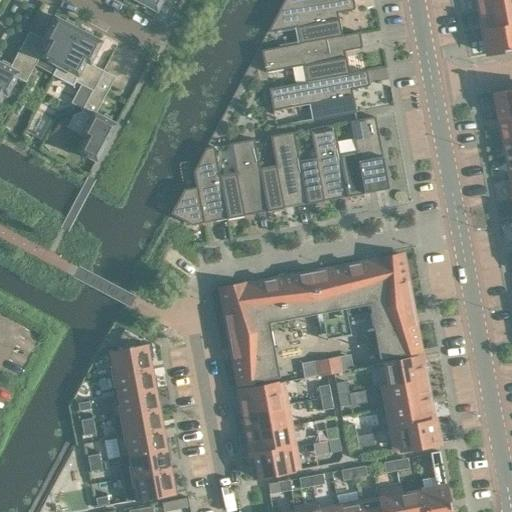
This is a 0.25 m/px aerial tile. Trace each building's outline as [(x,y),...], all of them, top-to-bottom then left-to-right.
[(136,0),(156,10),(161,0),(136,0)] [(267,32),(295,27),(298,42),(343,34),(340,18),(338,18),(337,12),(353,9),(354,8),(354,7),(354,6),(353,0),(319,0),(280,7),(267,32)] [(511,0),(477,0),(479,10),(511,3),(511,0)] [(511,3),(479,10),(483,31),(511,25),(511,3)] [(43,38),(29,31),(18,51),(36,60),(39,55),(47,60),(46,61),(49,63),(50,61),(58,65),(53,74),(78,28),(54,16),(43,38)] [(511,25),(483,31),(487,53),(511,48),(511,25)] [(90,63),(101,41),(78,28),(53,74),(73,84),(75,81),(92,90),(93,90),(95,86),(104,70),(90,63)] [(266,72),(302,65),(305,80),(350,72),(347,56),(345,56),(344,50),(360,47),(361,47),(361,46),(362,46),(362,45),(362,44),(359,31),(343,34),(298,42),(298,43),(262,50),(266,72)] [(16,76),(25,81),(36,60),(18,51),(10,67),(0,62),(0,95),(2,92),(6,94),(16,76)] [(313,120),(357,111),(354,94),(352,94),(351,88),(367,85),(368,85),(368,84),(369,84),(369,83),(369,82),(366,69),(350,72),(305,80),(305,81),(269,88),(273,110),(309,103),(313,120)] [(115,76),(104,70),(95,86),(93,90),(92,90),(81,111),(90,115),(80,134),(84,136),(77,150),(85,155),(84,156),(87,158),(88,156),(96,161),(116,124),(95,113),(115,76)] [(511,112),(511,89),(495,93),(499,115),(511,112)] [(511,134),(511,112),(499,115),(503,136),(511,134)] [(347,196),(347,198),(364,194),(364,193),(388,188),(375,116),(350,121),(355,150),(340,153),(348,196),(347,196)] [(310,128),(315,157),(300,160),(308,203),(307,203),(307,205),(324,202),(324,200),(347,196),(348,196),(340,153),(339,153),(334,124),(310,128)] [(299,160),(294,131),(270,136),(276,165),(260,167),(268,210),(267,211),(267,212),(284,209),(284,207),(307,203),(308,203),(300,160),(299,160)] [(511,134),(503,136),(507,157),(511,156),(511,134)] [(259,168),(254,139),(230,143),(236,172),(220,175),(228,218),(227,218),(227,220),(244,217),(244,215),(267,211),(268,210),(260,167),(259,168)] [(219,175),(214,146),(206,148),(193,171),(196,187),(184,189),(171,213),(192,225),(227,218),(228,218),(220,175),(219,175)] [(245,284),(220,289),(238,384),(279,377),(269,322),(369,304),(379,358),(421,350),(403,255),(378,259),(379,262),(360,266),(360,263),(263,281),(263,284),(245,287),(245,284)] [(138,340),(122,331),(114,346),(116,351),(108,352),(112,376),(152,368),(148,345),(140,347),(138,340)] [(338,356),(317,360),(319,375),(320,376),(341,372),(338,356)] [(426,378),(422,356),(384,363),(388,384),(388,385),(426,378)] [(317,360),(301,363),(304,378),(319,375),(317,360)] [(152,368),(112,376),(116,395),(108,396),(108,397),(156,388),(152,368)] [(430,399),(426,378),(388,385),(388,384),(381,386),(385,408),(430,399)] [(338,394),(348,393),(346,381),(336,383),(338,394)] [(283,382),(239,390),(243,412),(287,404),(283,382)] [(330,396),(328,384),(318,386),(320,398),(330,396)] [(156,388),(108,397),(112,417),(159,408),(156,388)] [(340,406),(350,404),(348,393),(338,394),(340,406)] [(333,408),(330,396),(320,398),(322,410),(333,408)] [(434,421),(430,399),(385,408),(389,429),(434,421)] [(89,401),(78,403),(79,410),(90,408),(89,401)] [(243,412),(247,433),(291,425),(287,404),(243,412)] [(159,408),(112,417),(116,437),(163,428),(159,408)] [(92,417),(81,419),(82,427),(94,425),(92,417)] [(438,443),(434,421),(389,429),(393,451),(438,443)] [(356,435),(354,423),(344,425),(346,437),(356,435)] [(94,425),(82,427),(84,435),(95,433),(94,425)] [(247,433),(251,455),(295,446),(291,425),(247,433)] [(338,438),(336,426),(326,428),(328,440),(338,438)] [(163,428),(116,437),(120,457),(167,449),(163,428)] [(358,447),(356,435),(346,437),(348,449),(358,447)] [(341,450),(338,438),(328,440),(330,452),(341,450)] [(299,469),(295,446),(251,455),(255,477),(299,469)] [(167,449),(120,457),(120,458),(128,457),(131,476),(171,469),(167,449)] [(450,511),(439,450),(430,452),(437,487),(423,490),(427,511),(450,511)] [(99,453),(88,455),(89,463),(100,461),(99,453)] [(407,457),(395,460),(397,470),(409,468),(407,457)] [(397,470),(395,460),(384,462),(385,472),(397,470)] [(100,461),(89,463),(90,471),(102,468),(100,461)] [(365,465),(353,467),(355,478),(367,475),(365,465)] [(343,480),(355,478),(353,467),(341,470),(343,480)] [(171,469),(131,476),(135,499),(175,492),(171,469)] [(324,483),(322,473),(310,475),(312,486),(324,483)] [(312,486),(310,475),(299,478),(300,488),(312,486)] [(289,479),(277,481),(279,492),(291,489),(289,479)] [(383,511),(405,511),(402,494),(403,494),(401,487),(378,491),(380,498),(381,498),(383,511)] [(405,511),(427,511),(423,490),(403,494),(402,494),(405,511)] [(95,498),(97,505),(108,503),(107,495),(95,498)] [(361,511),(383,511),(381,498),(380,498),(359,502),(361,511)] [(188,507),(187,499),(175,501),(177,509),(188,507)] [(294,511),(317,511),(317,510),(318,509),(316,502),(293,507),(294,511)] [(339,511),(361,511),(359,502),(338,506),(339,511)]
